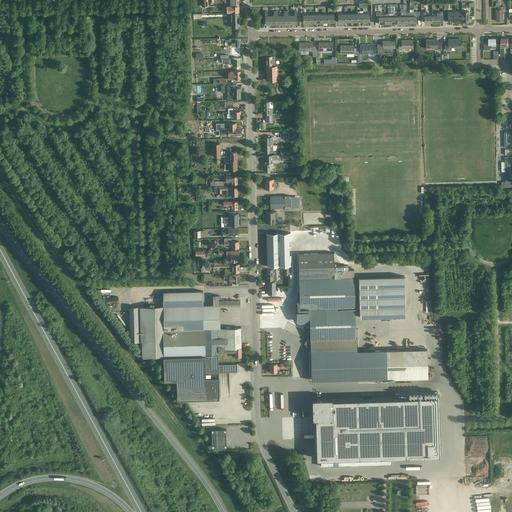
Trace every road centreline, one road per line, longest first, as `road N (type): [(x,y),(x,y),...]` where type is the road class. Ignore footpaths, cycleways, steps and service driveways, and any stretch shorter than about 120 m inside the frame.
road 1 (tertiary): [(293,511),(258,423),(252,35)]
road 2 (trunk): [(221,511),(0,225)]
road 3 (trunk): [(140,511),(0,250)]
road 4 (unknown): [(289,298),(293,250),(305,241),(356,263),(402,267),(415,298),(415,331),(367,331)]
road 5 (residential): [(252,35),(477,30)]
road 6 (trunk): [(0,495),(35,478),(74,478),(130,511)]
